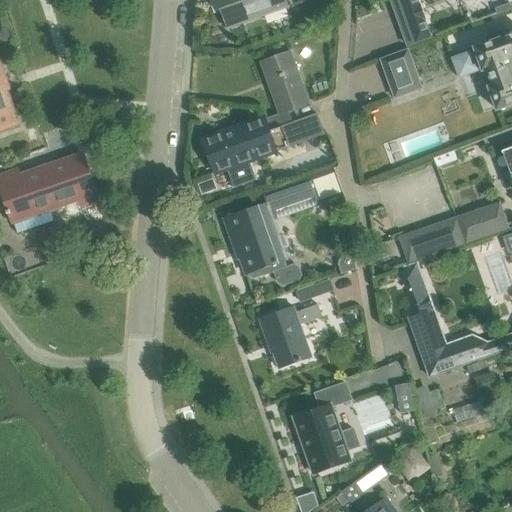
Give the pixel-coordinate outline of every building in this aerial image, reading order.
[(216,0),(226,28),(288,5),(285,0),(216,0)] [(431,38),(417,0),(386,0),(403,48),(431,38)] [(370,7),(359,11),(361,19),(373,15),(370,7)] [(8,27),(0,29),(0,44),(12,41),(8,27)] [(472,52),(452,59),(460,79),(480,72),(479,71),(483,69),(484,72),(489,70),(495,87),(490,88),(498,111),(511,106),(511,35),(509,37),(506,30),(489,36),(491,43),(475,49),(476,52),(473,53),(472,52)] [(382,61),(396,99),(422,89),(408,51),(382,61)] [(279,114),(264,119),(268,132),(292,123),(288,112),(309,104),(290,52),(261,62),(279,114)] [(0,131),(18,126),(4,84),(6,83),(0,65),(0,64),(0,131)] [(239,166),(276,152),(325,135),(318,115),(292,124),(292,123),(268,132),(264,119),(263,117),(203,139),(215,174),(228,169),(239,166)] [(0,189),(12,225),(14,224),(18,235),(55,222),(51,211),(79,201),(81,206),(98,200),(82,155),(20,176),(18,171),(0,177),(0,189)] [(239,166),(228,169),(234,187),(245,183),(239,166)] [(261,208),(224,221),(236,253),(238,253),(246,276),(248,275),(249,278),(254,280),(262,277),(275,273),(279,283),(283,285),(299,280),(301,275),(298,268),(294,266),(282,270),(280,264),(288,261),(274,223),(271,213),(318,196),(320,201),(326,204),(345,197),(343,192),(338,178),(335,168),(309,178),(263,195),(267,206),(261,208)] [(214,180),(199,185),(203,195),(213,191),(216,185),(214,180)] [(456,220),(465,245),(509,230),(500,205),(456,220)] [(465,245),(456,220),(400,239),(409,265),(465,245)] [(511,234),(503,237),(509,255),(511,254),(511,234)] [(338,265),(341,274),(355,269),(352,252),(344,254),(338,265)] [(404,267),(416,301),(428,296),(428,295),(427,295),(424,286),(425,286),(424,284),(421,275),(420,273),(420,274),(417,265),(417,263),(404,267)] [(314,287),(297,293),(301,303),(318,297),(314,287)] [(300,326),(323,318),(318,306),(296,314),(295,309),(259,321),(269,349),(271,348),(279,370),(312,358),(300,326)] [(470,336),(465,338),(445,345),(445,344),(444,344),(441,334),(442,334),(441,333),(437,321),(436,319),(433,310),(433,308),(408,317),(429,377),(473,362),(491,355),(486,343),(473,337),(473,336),(472,336),(470,336)] [(479,363),(467,368),(470,375),(481,371),(479,363)] [(492,376),(475,381),(480,398),(498,392),(492,376)] [(321,410),(295,419),(315,475),(351,462),(347,452),(360,447),(354,430),(341,434),(332,408),(352,401),(346,384),(316,395),(321,410)] [(410,384),(396,387),(401,415),(415,412),(410,384)] [(427,388),(416,391),(424,417),(445,410),(439,391),(430,394),(427,388)] [(431,470),(413,445),(394,459),(411,484),(431,470)] [(385,467),(358,481),(363,491),(390,476),(385,467)] [(365,495),(356,483),(343,492),(344,494),(350,502),(352,504),(365,495)] [(344,494),(337,499),(343,507),(350,502),(344,494)] [(313,498),(298,503),(301,511),(314,511),(317,510),(313,498)] [(395,511),(387,500),(370,511),(361,511),(360,511),(395,511)]
